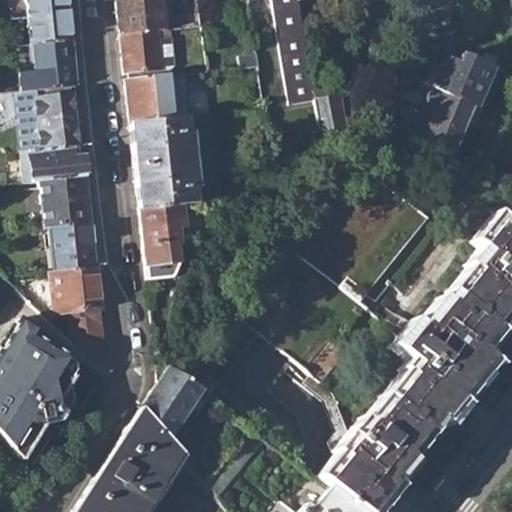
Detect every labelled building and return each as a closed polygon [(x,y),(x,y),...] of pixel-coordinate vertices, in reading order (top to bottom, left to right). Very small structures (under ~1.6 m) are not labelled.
[(25,0),(31,45),(70,40),(65,0),(25,0)] [(115,0),(120,35),(164,30),(160,0),(115,0)] [(269,0),(286,104),(311,100),(308,81),(295,0),(269,0)] [(511,5),(491,21),(503,39),(511,32),(511,5)] [(120,35),(124,75),(130,74),(160,70),(157,39),(171,38),(170,29),(164,30),(120,35)] [(31,45),(35,88),(74,84),(70,40),(31,45)] [(462,56),(458,64),(455,72),(439,66),(433,73),(424,63),(409,72),(419,86),(430,89),(471,107),(476,109),(498,59),(485,54),(482,63),(462,56)] [(450,61),(439,66),(455,72),(458,64),(450,61)] [(125,81),(130,123),(171,118),(166,76),(131,80),(125,81)] [(316,80),(308,81),(311,100),(316,130),(351,124),(348,108),(335,109),(332,88),(321,90),(320,82),(316,83),(316,80)] [(471,107),(430,89),(410,136),(450,155),(471,107)] [(34,99),(40,150),(74,146),(72,120),(78,119),(75,95),(34,99)] [(130,123),(138,210),(181,205),(230,199),(236,191),(228,112),(171,118),(130,123)] [(248,147),(251,173),(270,156),(268,144),(248,147)] [(20,153),(23,183),(37,181),(84,176),(81,145),(74,146),(40,150),(20,153)] [(191,367),(247,412),(287,363),(298,371),(421,220),(387,193),(393,185),(383,177),(392,166),(387,162),(378,173),(369,165),(362,173),(354,167),(191,367)] [(37,181),(43,227),(47,227),(89,223),(84,176),(37,181)] [(183,228),(181,205),(138,210),(146,281),(169,278),(174,262),(172,244),(177,243),(176,229),(183,228)] [(349,505),(357,511),(377,511),(415,468),(408,462),(439,425),(445,430),(488,378),(484,374),(490,366),(481,359),(499,337),(492,331),(503,318),(510,324),(511,320),(511,223),(507,227),(491,213),(466,244),(474,250),(461,267),(465,271),(438,304),(434,301),(413,327),(406,321),(384,348),(400,362),(392,371),(396,375),(359,421),(355,418),(328,452),(331,455),(311,481),(329,494),(339,501),(347,507),(349,505)] [(47,227),(52,273),(94,269),(89,223),(47,227)] [(49,273),(53,313),(65,312),(69,340),(72,344),(82,354),(105,374),(94,269),(52,273),(49,273)] [(0,444),(28,474),(72,402),(69,376),(75,367),(82,354),(72,344),(69,340),(0,273),(0,444)] [(137,410),(165,442),(198,395),(167,369),(137,410)] [(226,511),(217,501),(205,487),(165,442),(137,410),(68,511),(226,511)] [(205,487),(217,501),(219,500),(259,443),(244,433),(205,487)] [(15,494),(31,511),(36,511),(48,498),(49,497),(32,479),(15,494)] [(357,511),(349,505),(347,507),(339,501),(329,494),(313,511),(357,511)]
